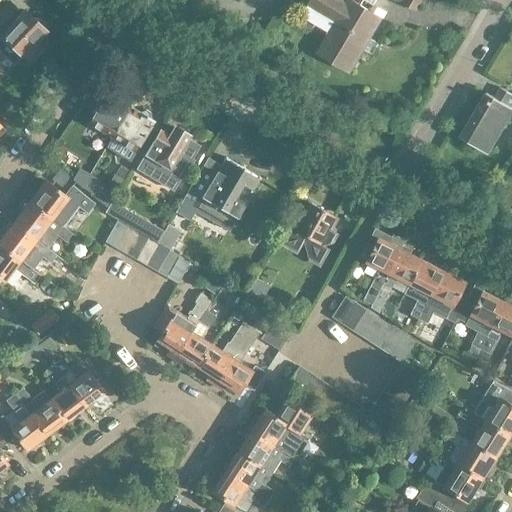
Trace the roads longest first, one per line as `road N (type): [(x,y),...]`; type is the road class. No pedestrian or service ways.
road 1 (residential): [(164,511),(215,432),(165,399),(13,511)]
road 2 (residential): [(396,195),(120,23)]
road 3 (residential): [(396,195),(505,0)]
road 4 (residential): [(0,198),(120,23)]
road 5 (residential): [(511,243),(396,195)]
